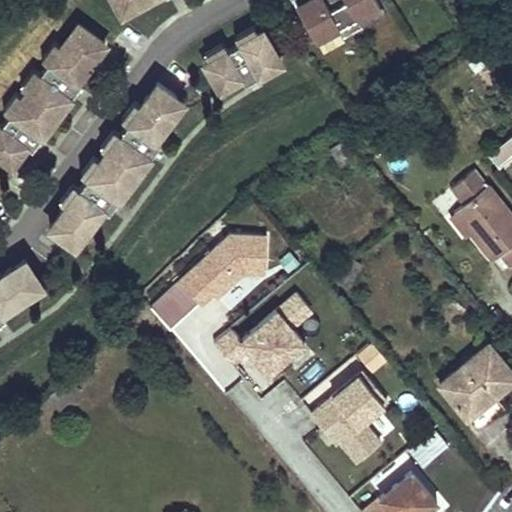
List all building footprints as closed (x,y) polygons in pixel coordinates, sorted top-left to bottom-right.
[(115,0),(123,13),(146,0),(115,0)] [(379,3),(377,0),(294,0),(315,39),(338,26),(344,36),(362,26),(356,16),(379,3)] [(76,84),(106,44),(79,23),(0,127),(0,155),(12,164),(28,143),(15,133),(23,124),(41,137),(72,96),(54,82),(61,72),(76,84)] [(206,62),(221,89),(244,76),(237,63),(248,56),(259,77),(282,64),(263,30),(206,62)] [(494,40),(499,47),(509,40),(504,33),(494,40)] [(487,62),(481,53),(468,62),(475,71),(487,62)] [(248,56),(237,63),(244,76),(248,83),(259,77),(248,56)] [(72,96),(80,86),(76,84),(61,72),(54,82),(72,96)] [(157,82),(49,226),(75,245),(105,205),(93,196),(100,186),(118,200),(152,155),(134,142),(141,132),(153,141),(183,102),(157,82)] [(33,147),(41,137),(23,124),(15,133),(28,143),(33,147)] [(134,142),(152,155),(159,145),(153,141),(141,132),(134,142)] [(499,167),(511,156),(511,135),(489,154),(499,167)] [(511,214),(475,167),(450,186),(464,203),(455,210),(471,231),(493,258),(501,251),(510,264),(511,262),(511,214)] [(111,209),(118,200),(100,186),(93,196),(105,205),(111,209)] [(471,231),(455,210),(450,214),(467,235),(471,231)] [(265,273),(267,235),(230,233),(150,304),(169,326),(198,301),(199,303),(212,292),(216,297),(244,271),(265,273)] [(300,265),(290,253),(278,263),(289,275),(300,265)] [(25,260),(0,276),(0,312),(1,314),(42,287),(25,260)] [(310,299),(326,319),(337,311),(320,290),(310,299)] [(311,309),(297,292),(241,337),(230,325),(213,340),(230,360),(247,347),(267,371),(304,341),(291,326),(311,309)] [(511,378),(511,369),(488,341),(439,382),(467,415),(481,403),(492,416),(505,405),(495,392),(511,378)] [(387,361),(372,343),(359,353),(373,372),(387,361)] [(387,400),(363,369),(311,412),(336,441),(338,439),(356,460),(380,440),(363,418),(387,400)] [(82,389),(70,375),(47,395),(60,409),(82,389)] [(467,415),(478,428),(492,416),(481,403),(467,415)] [(404,453),(438,492),(448,484),(415,444),(404,453)] [(411,471),(361,511),(421,511),(436,500),(411,471)]
